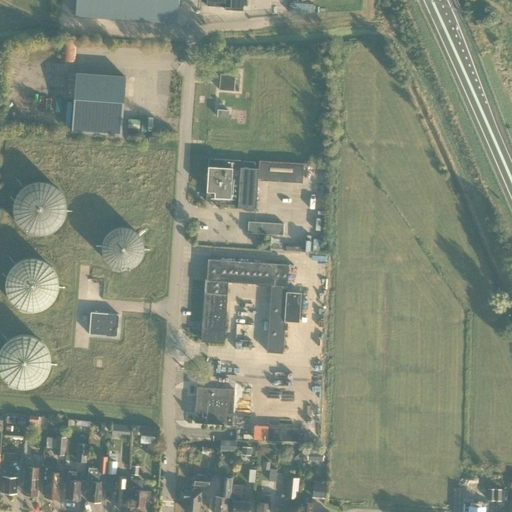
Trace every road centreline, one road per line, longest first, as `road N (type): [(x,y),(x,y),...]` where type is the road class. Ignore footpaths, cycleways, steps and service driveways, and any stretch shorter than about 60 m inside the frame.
road 1 (unclassified): [(166,511),(191,31),(268,23)]
road 2 (trunk): [(511,182),(431,0)]
